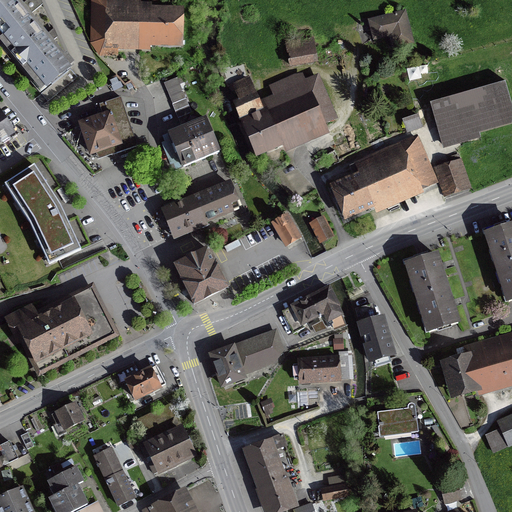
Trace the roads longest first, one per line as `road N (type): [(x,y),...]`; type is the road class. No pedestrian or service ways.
road 1 (residential): [(356,253),(453,433),(484,511)]
road 2 (residential): [(187,338),(119,222),(50,135)]
road 3 (tertiary): [(187,338),(167,338),(0,420)]
road 4 (secondary): [(356,253),(187,338)]
road 5 (secondary): [(511,191),(356,253)]
road 6 (unknown): [(315,180),(415,131),(428,132),(435,151)]
road 7 (secondary): [(187,338),(222,464)]
